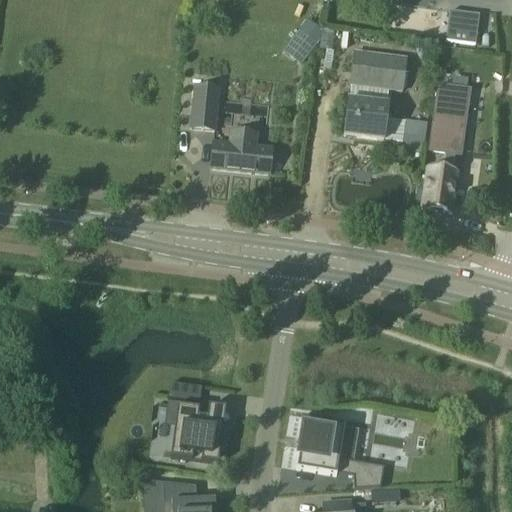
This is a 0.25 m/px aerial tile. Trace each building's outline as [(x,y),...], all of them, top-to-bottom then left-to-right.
[(445,42),(475,46),(479,17),(449,13),(445,42)] [(287,54),(305,64),(326,29),(308,18),(287,54)] [(349,89),(402,95),(407,60),(353,53),(349,89)] [(471,92),(443,88),(437,87),(427,155),(461,160),(471,92)] [(218,92),(194,89),(190,132),(214,134),(218,92)] [(343,139),(383,144),(388,107),(347,102),(343,139)] [(212,146),(210,172),(269,178),(271,151),(255,150),(256,137),(230,134),(229,147),(212,146)] [(427,169),(421,213),(451,217),(457,173),(427,169)] [(224,414),(177,408),(170,460),(218,466),(224,414)] [(301,418),(297,439),(301,440),(296,472),(335,478),(335,476),(352,479),(353,492),(379,491),(383,469),(338,462),(343,429),(319,425),(320,421),(301,418)] [(214,511),(214,502),(195,502),(195,489),(162,485),(163,505),(171,505),(171,511),(214,511)] [(373,504),(402,503),(401,492),(372,494),(373,504)]
